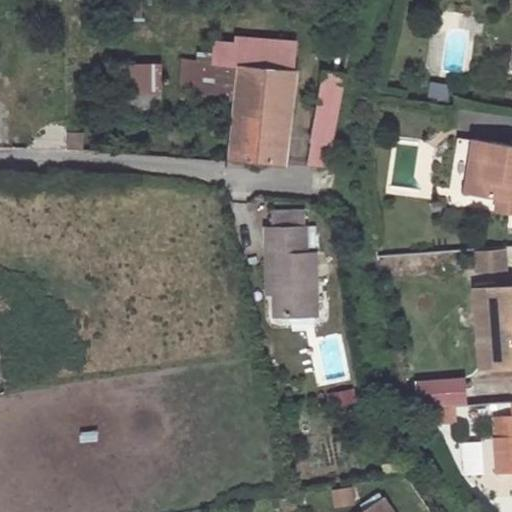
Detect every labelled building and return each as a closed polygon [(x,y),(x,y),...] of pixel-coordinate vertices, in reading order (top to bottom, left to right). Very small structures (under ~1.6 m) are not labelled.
[(115,0),(115,21),(143,21),(143,0),(115,0)] [(223,44),(223,46),(221,60),(235,63),(234,87),(230,141),(282,146),(286,87),(299,28),(241,22),(238,45),(223,44)] [(223,46),(180,44),(179,84),(234,87),(235,63),(221,60),(223,46)] [(121,56),(120,74),(156,76),(157,58),(121,56)] [(307,124),(304,149),(315,150),(330,142),(344,58),(323,56),(312,124),(307,124)] [(448,101),(452,85),(433,80),(429,96),(448,101)] [(5,117),(4,132),(22,131),(21,117),(5,117)] [(85,149),(85,130),(34,130),(33,148),(85,149)] [(466,184),(497,190),(511,192),(511,138),(462,130),(459,147),(472,150),(466,184)] [(511,192),(497,190),(495,204),(511,206),(511,192)] [(267,226),(267,246),(275,245),(275,291),(276,314),(317,313),(316,252),(308,252),(308,226),(267,226)] [(511,252),(511,242),(487,243),(488,261),(511,259),(511,252)] [(511,281),(490,283),(495,362),(511,361),(511,281)] [(495,362),(490,283),(476,285),(482,363),(495,362)] [(470,403),(468,375),(419,378),(421,406),(470,403)] [(511,396),(502,397),(504,420),(511,419),(511,396)] [(461,441),(463,474),(486,473),(484,439),(461,441)] [(393,479),(347,508),(349,511),(366,511),(401,492),(393,479)] [(413,511),(401,492),(366,511),(413,511)]
